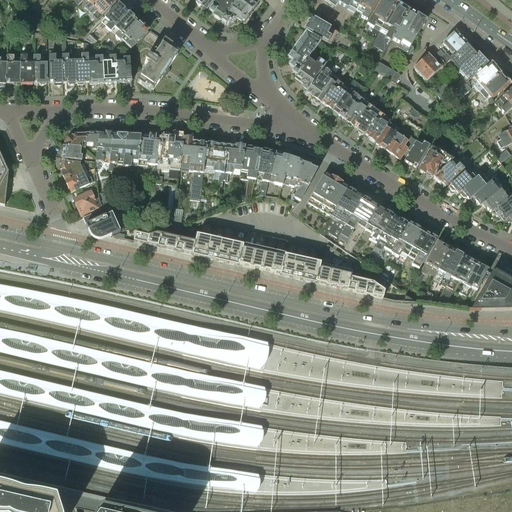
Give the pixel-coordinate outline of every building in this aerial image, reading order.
[(85,0),(89,4),(84,9),(88,13),(100,0),(85,0)] [(97,12),(102,17),(116,3),(115,2),(115,0),(100,0),(88,13),(92,17),(97,12)] [(195,0),(195,1),(195,2),(196,4),(198,6),(200,6),(201,7),(206,11),(214,0),(195,0)] [(219,21),(221,21),(236,0),(216,0),(212,6),(208,12),(213,15),(214,17),(219,21)] [(236,0),(221,21),(226,25),(230,20),(234,23),(237,19),(241,23),(243,21),(245,21),(246,19),(246,17),(247,16),(248,16),(258,2),(255,0),(236,0)] [(358,8),(362,0),(323,0),(335,9),(338,4),(354,14),(358,8)] [(379,0),(362,0),(358,8),(365,11),(361,18),(367,21),(379,0)] [(381,0),(365,28),(365,29),(367,30),(369,27),(379,33),(380,30),(381,30),(396,4),(390,0),(381,0)] [(404,9),(396,4),(381,30),(380,30),(379,33),(380,33),(372,47),(384,54),(391,42),(408,12),(409,12),(404,9)] [(118,5),(101,23),(97,27),(107,37),(111,32),(128,13),(124,10),(124,8),(121,5),(118,5)] [(413,49),(410,47),(425,22),(417,16),(415,19),(413,18),(412,15),(408,12),(391,42),(392,41),(399,45),(397,49),(408,56),(413,54),(413,49)] [(128,14),(128,13),(111,32),(116,36),(115,37),(120,42),(121,40),(138,23),(137,22),(137,23),(134,20),(134,17),(131,15),(128,14)] [(338,33),(331,29),(312,18),(311,20),(309,20),(307,22),(308,25),(305,30),(328,44),(331,45),(338,33)] [(27,28),(30,31),(33,27),(27,22),(24,25),(27,28)] [(140,23),(138,23),(121,40),(126,45),(125,45),(131,50),(135,45),(147,32),(144,28),(143,28),(143,26),(140,23)] [(63,37),(78,41),(77,39),(79,37),(72,31),(70,33),(69,32),(63,37)] [(444,46),(448,50),(461,38),(455,32),(439,47),(441,49),(444,46)] [(178,55),(171,50),(170,49),(171,47),(164,43),(149,33),(141,42),(157,53),(152,60),(148,57),(144,62),(149,65),(137,83),(144,87),(145,85),(153,91),(178,55)] [(295,77),(311,55),(321,42),(306,33),(305,35),(304,35),(303,37),(302,37),(301,36),(300,36),(299,37),(298,37),(297,38),(297,39),(297,40),(297,41),(297,42),(297,43),(298,43),(294,49),(295,49),(294,51),(291,52),(290,54),(289,57),(288,59),(293,62),(289,67),(294,70),(292,74),(295,77)] [(89,36),(84,41),(88,44),(98,46),(99,44),(89,36)] [(62,40),(48,37),(48,49),(53,49),(54,43),(61,44),(62,40)] [(467,45),(461,38),(448,50),(454,57),(467,45)] [(38,51),(40,51),(39,57),(33,57),(33,59),(33,85),(37,85),(38,85),(40,87),(44,87),(46,85),(47,85),(47,65),(46,41),(38,41),(38,51)] [(449,61),(450,62),(453,65),(452,66),(458,72),(477,55),(476,54),(476,55),(470,49),(471,49),(467,45),(454,57),(451,60),(449,61)] [(75,85),(76,85),(75,57),(69,57),(69,56),(64,56),(64,55),(66,55),(66,50),(61,50),(62,56),(62,85),(67,85),(68,85),(69,87),(74,87),(75,85)] [(441,69),(440,70),(441,70),(450,62),(449,61),(451,60),(445,53),(444,54),(440,50),(435,55),(440,60),(436,64),(441,69)] [(62,85),(62,56),(52,56),(52,52),(48,52),(49,56),(49,85),(54,85),(56,87),(61,87),(62,85)] [(319,60),(311,55),(295,77),(294,79),(304,86),(303,88),(306,91),(325,65),(323,63),(324,61),(320,58),(319,60)] [(413,69),(420,76),(435,62),(428,55),(413,69)] [(469,84),(468,82),(487,65),(482,60),(482,61),(481,60),(482,58),(479,55),(477,55),(458,72),(464,78),(451,90),(445,85),(435,94),(444,105),(456,95),(469,84)] [(88,58),(88,56),(81,56),(81,57),(75,57),(76,85),(78,86),(82,86),(84,85),(85,85),(85,84),(89,84),(88,58)] [(6,63),(4,86),(5,86),(6,85),(10,85),(11,85),(14,87),(18,85),(19,85),(20,57),(20,59),(14,59),(14,58),(7,57),(6,63)] [(20,57),(19,85),(19,84),(24,85),(26,87),(30,87),(32,85),(33,85),(33,59),(27,59),(27,57),(20,57)] [(109,61),(102,61),(103,85),(112,85),(113,85),(117,84),(117,85),(115,61),(116,60),(116,57),(109,57),(109,61)] [(103,85),(102,61),(102,58),(88,58),(89,84),(89,86),(90,86),(98,85),(98,86),(99,86),(99,85),(103,85)] [(131,84),(130,69),(129,59),(122,60),(123,60),(116,60),(115,61),(117,85),(118,85),(118,84),(126,84),(127,84),(130,83),(130,84),(131,84)] [(436,64),(435,62),(420,76),(426,83),(440,70),(441,69),(436,64)] [(395,73),(378,63),(373,72),(390,82),(395,73)] [(321,104),(337,82),(338,81),(337,81),(338,80),(331,75),(329,73),(330,72),(329,71),(332,68),(328,64),(324,70),(307,93),(313,98),(314,99),(313,99),(320,104),(321,104)] [(490,65),(469,84),(456,95),(459,99),(461,99),(469,92),(470,90),(473,88),(479,94),(500,75),(499,75),(493,69),(494,69),(490,65)] [(395,73),(390,82),(395,85),(400,76),(395,73)] [(488,98),(491,102),(510,85),(506,81),(506,82),(500,75),(479,94),(485,101),(488,98)] [(342,86),(337,82),(321,104),(325,107),(325,108),(326,110),(329,112),(331,111),(332,112),(347,90),(342,87),(342,86)] [(343,120),(358,97),(364,89),(353,82),(347,90),(332,112),(333,115),(335,117),(338,116),(338,117),(342,120),(343,120)] [(511,110),(511,109),(511,89),(501,98),(494,105),(504,116),(511,110)] [(358,98),(358,97),(343,120),(346,122),(346,123),(347,123),(347,125),(350,127),(352,127),(353,128),(354,128),(368,106),(368,105),(363,102),(358,98)] [(395,113),(400,117),(407,106),(402,103),(395,113)] [(374,110),(368,106),(354,128),(357,130),(358,131),(358,133),(361,135),(363,135),(364,136),(364,135),(379,113),(374,110)] [(412,110),(407,106),(400,117),(405,120),(412,110)] [(417,113),(412,110),(405,120),(410,124),(417,113)] [(388,123),(389,123),(389,122),(384,118),(385,117),(379,113),(364,135),(368,138),(369,139),(369,141),(372,143),(374,143),(375,143),(388,123)] [(416,127),(423,117),(417,113),(410,124),(416,127)] [(423,117),(416,127),(421,131),(428,120),(423,117)] [(399,130),(389,123),(388,123),(375,143),(375,144),(386,151),(399,130)] [(499,141),(496,143),(500,151),(501,150),(502,151),(504,150),(504,149),(511,144),(511,129),(511,127),(508,128),(509,131),(497,137),(499,141)] [(411,138),(399,130),(386,151),(400,160),(407,149),(405,148),(408,143),(411,145),(414,141),(411,138)] [(87,135),(86,135),(85,145),(86,145),(92,145),(91,151),(96,152),(99,135),(95,135),(93,133),(89,133),(87,135)] [(99,135),(96,152),(94,170),(99,171),(100,163),(103,163),(102,165),(109,166),(112,135),(111,134),(106,133),(104,135),(103,135),(99,135)] [(66,145),(64,147),(81,149),(85,150),(86,145),(85,145),(86,135),(84,134),(79,134),(78,135),(76,135),(73,138),(72,137),(65,144),(66,145)] [(114,165),(122,166),(126,136),(125,134),(119,134),(118,136),(117,136),(113,136),(113,135),(112,135),(109,166),(108,172),(113,173),(114,165)] [(126,136),(122,166),(123,166),(122,175),(126,176),(127,168),(131,168),(131,166),(137,167),(137,168),(141,137),(140,137),(139,135),(133,134),(132,137),(131,137),(127,137),(127,136),(126,136)] [(141,137),(137,168),(147,169),(148,166),(154,166),(154,169),(152,169),(151,184),(152,185),(156,185),(157,177),(158,177),(159,170),(158,169),(157,169),(157,167),(161,141),(154,141),(154,138),(150,138),(150,137),(149,136),(148,136),(147,135),(146,135),(145,135),(144,135),(144,136),(143,136),(142,137),(141,137)] [(162,141),(159,167),(169,168),(168,171),(179,172),(183,141),(182,141),(181,141),(181,140),(180,140),(180,139),(179,139),(178,139),(178,138),(177,138),(176,138),(176,139),(175,139),(174,139),(174,140),(173,140),(169,140),(168,142),(162,141)] [(183,141),(179,172),(193,174),(191,189),(189,201),(199,202),(201,190),(203,175),(206,145),(197,144),(197,143),(193,143),(193,142),(192,142),(192,140),(191,140),(190,140),(189,140),(187,139),(186,139),(185,139),(184,139),(183,141)] [(417,140),(415,144),(403,163),(412,168),(416,170),(429,148),(417,140)] [(208,145),(206,145),(203,175),(213,176),(213,173),(220,174),(220,176),(219,177),(218,183),(222,184),(223,181),(227,147),(214,145),(214,143),(209,143),(208,145)] [(62,149),(62,153),(63,154),(62,160),(81,162),(82,157),(80,156),(81,149),(64,147),(64,148),(62,149)] [(235,148),(227,147),(223,181),(224,182),(224,184),(227,184),(228,175),(231,175),(230,178),(240,179),(244,150),(244,148),(243,149),(243,148),(241,147),(238,147),(236,148),(236,147),(235,147),(235,148)] [(244,150),(240,179),(249,180),(245,202),(250,200),(254,181),(260,152),(253,151),(251,149),(247,148),(245,150),(244,150)] [(432,175),(432,176),(442,160),(443,161),(441,164),(446,167),(453,160),(438,152),(438,153),(431,148),(428,152),(418,169),(419,170),(419,172),(423,175),(425,174),(431,177),(432,175)] [(268,183),(275,155),(269,154),(267,152),(264,151),(261,153),(260,152),(254,181),(255,181),(256,181),(261,182),(259,191),(261,191),(260,197),(264,197),(268,183)] [(510,156),(506,151),(497,159),(500,163),(510,156)] [(277,154),(275,155),(268,183),(273,185),(282,187),(282,185),(290,159),(282,157),(281,155),(277,154)] [(290,159),(282,185),(294,189),(295,187),(294,187),(301,164),(298,163),(298,162),(298,161),(298,160),(297,160),(290,158),(290,159)] [(453,160),(446,167),(433,178),(434,180),(436,183),(439,185),(441,183),(445,188),(464,171),(459,165),(454,160),(453,160)] [(63,170),(61,171),(66,181),(83,174),(86,173),(82,165),(80,166),(80,164),(62,162),(62,167),(63,170)] [(302,164),(301,164),(294,187),(295,187),(299,188),(298,190),(297,190),(293,198),(300,202),(308,188),(307,187),(308,186),(309,186),(317,171),(310,168),(308,165),(302,163),(302,164)] [(455,192),(457,194),(475,179),(467,171),(448,188),(452,192),(455,192)] [(83,174),(66,181),(71,193),(84,188),(94,184),(94,183),(95,183),(94,180),(92,181),(90,178),(86,180),(83,174)] [(311,197),(307,203),(331,218),(336,208),(347,190),(348,190),(343,187),(344,186),(341,184),(331,178),(330,179),(323,175),(314,191),(311,197)] [(481,175),(475,179),(457,194),(458,195),(459,194),(463,198),(464,198),(465,198),(466,198),(468,201),(489,184),(488,184),(481,175)] [(472,199),(479,207),(503,188),(495,179),(488,184),(489,184),(468,201),(469,201),(472,199)] [(503,188),(479,207),(479,208),(481,206),(484,210),(485,210),(486,209),(489,212),(490,213),(491,213),(511,198),(504,188),(503,188)] [(323,230),(320,235),(324,238),(327,233),(338,240),(362,200),(356,195),(357,194),(349,189),(348,191),(347,190),(336,208),(331,218),(323,230)] [(116,201),(112,190),(100,195),(103,202),(104,205),(116,201)] [(95,201),(91,193),(73,200),(81,218),(100,209),(102,208),(98,199),(96,200),(95,201)] [(337,241),(334,245),(349,255),(365,230),(378,209),(369,204),(370,202),(363,197),(362,200),(338,240),(337,241)] [(505,222),(511,216),(511,197),(511,198),(491,213),(490,214),(491,214),(499,218),(501,217),(505,222)] [(287,200),(285,204),(295,208),(297,205),(287,200)] [(85,226),(87,231),(89,235),(90,237),(92,238),(93,240),(95,241),(97,241),(99,241),(101,241),(103,240),(111,237),(120,233),(112,214),(109,207),(82,219),(85,226)] [(385,213),(378,209),(365,230),(372,235),(368,240),(376,245),(379,239),(380,239),(393,217),(394,216),(386,211),(385,213)] [(180,230),(182,217),(174,216),(171,233),(180,230)] [(391,254),(409,224),(408,224),(406,228),(405,228),(407,224),(401,220),(400,222),(393,217),(380,239),(387,243),(383,249),(391,253),(391,254)] [(409,224),(391,254),(398,258),(401,253),(407,257),(408,257),(409,254),(422,232),(409,224)] [(422,232),(409,254),(416,258),(411,266),(419,270),(426,258),(436,240),(422,232)] [(135,234),(133,241),(146,244),(146,245),(157,247),(160,234),(152,233),(143,236),(135,234)] [(160,234),(157,247),(175,251),(178,238),(160,234)] [(192,255),(191,256),(206,260),(211,239),(196,236),(195,242),(192,255)] [(178,238),(175,251),(177,251),(176,252),(180,253),(180,252),(192,255),(195,242),(178,238)] [(211,239),(206,260),(217,262),(221,242),(211,239)] [(221,242),(217,262),(227,264),(232,244),(221,242)] [(437,272),(449,250),(448,247),(444,246),(442,247),(436,243),(424,265),(425,265),(420,273),(414,284),(419,286),(425,276),(427,277),(432,269),(437,272)] [(232,244),(227,264),(234,266),(236,267),(236,266),(238,267),(239,266),(238,266),(242,247),(232,244)] [(242,247),(238,266),(239,266),(249,268),(253,248),(242,245),(242,247)] [(253,248),(249,268),(259,270),(264,250),(253,248)] [(264,250),(259,270),(270,273),(274,253),(264,250)] [(449,250),(437,272),(433,280),(440,284),(444,276),(450,279),(462,257),(461,254),(458,253),(455,253),(449,250)] [(274,253),(270,273),(280,275),(284,256),(285,256),(285,255),(274,253)] [(280,275),(279,276),(282,277),(281,277),(283,278),(283,277),(290,279),(295,259),(285,256),(284,256),(280,275)] [(445,287),(438,300),(445,304),(452,291),(457,283),(463,286),(475,264),(474,261),(471,259),(468,261),(462,257),(450,279),(445,287)] [(295,259),(290,279),(292,279),(292,280),(294,280),(301,281),(305,261),(295,259)] [(305,261),(301,281),(303,282),(302,283),(304,283),(304,282),(316,285),(316,284),(315,283),(320,265),(320,266),(320,265),(305,261)] [(481,267),(475,264),(463,286),(458,294),(465,298),(471,288),(477,291),(488,271),(487,271),(487,268),(483,267),(481,267)] [(320,265),(315,283),(316,284),(326,286),(330,268),(320,266),(320,265)] [(330,268),(326,286),(336,288),(341,270),(330,268)] [(341,270),(336,288),(346,291),(346,292),(347,292),(350,279),(352,273),(341,270)] [(470,310),(470,311),(511,310),(511,281),(494,272),(493,273),(492,272),(471,310),(470,310)] [(350,279),(347,292),(353,293),(364,296),(367,283),(350,279)] [(367,283),(364,296),(382,300),(384,291),(375,285),(367,283)] [(61,307),(45,304),(44,307),(43,311),(60,314),(60,311),(61,307)] [(59,351),(41,347),(41,351),(40,354),(57,358),(58,355),(59,351)] [(249,390),(254,391),(256,367),(238,362),(232,361),(230,361),(227,362),(227,364),(227,365),(226,381),(226,385),(228,386),(234,387),(249,390)] [(56,393),(38,389),(38,392),(37,396),(54,400),(55,396),(56,393)] [(60,411),(107,411),(107,394),(71,394),(71,405),(60,405),(60,411)] [(246,429),(251,430),(253,406),(235,403),(229,402),(228,401),(227,401),(226,401),(224,402),(224,404),(224,405),(223,421),(223,426),(231,427),(246,429)] [(53,442),(35,438),(34,441),(34,445),(51,449),(52,446),(53,442)] [(250,445),(227,441),(225,441),(224,441),(222,442),(222,444),(221,458),(220,471),(220,475),(221,475),(228,476),(248,479),(249,462),(250,445)] [(217,511),(176,511),(176,509),(173,508),(173,505),(173,501),(176,501),(177,501),(177,500),(178,496),(178,483),(178,481),(173,480),(147,474),(145,495),(145,504),(144,506),(142,506),(142,507),(105,498),(104,502),(102,511),(103,511),(337,511),(246,511),(246,505),(247,501),(247,493),(243,492),(240,492),(230,490),(221,489),(220,489),(219,489),(219,492),(217,509),(217,511)] [(0,511),(57,511),(55,505),(55,504),(54,504),(46,502),(0,491),(0,511)]
